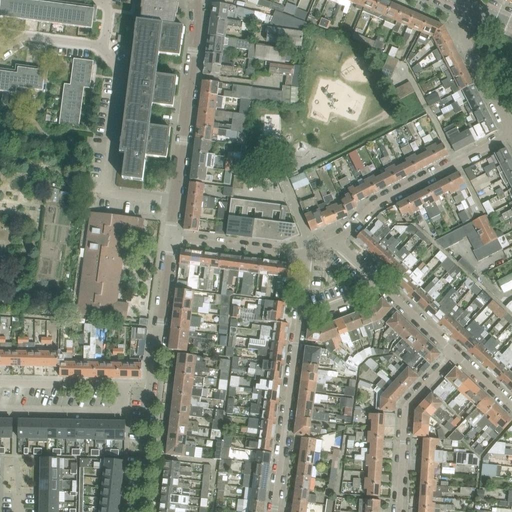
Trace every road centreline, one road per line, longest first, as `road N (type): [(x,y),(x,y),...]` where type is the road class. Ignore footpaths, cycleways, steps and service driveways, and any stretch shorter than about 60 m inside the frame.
road 1 (residential): [(139,511),(170,238)]
road 2 (residential): [(0,409),(120,411),(125,383),(0,381)]
road 3 (residential): [(174,199),(118,192),(109,182),(121,78),(97,44)]
road 4 (residential): [(511,133),(380,201),(334,242)]
road 5 (residential): [(174,199),(196,0)]
road 6 (residential): [(299,319),(273,511)]
road 7 (residential): [(398,511),(406,406),(454,354)]
road 8 (residential): [(511,130),(463,35),(473,7)]
road 9 (residential): [(305,250),(170,238)]
